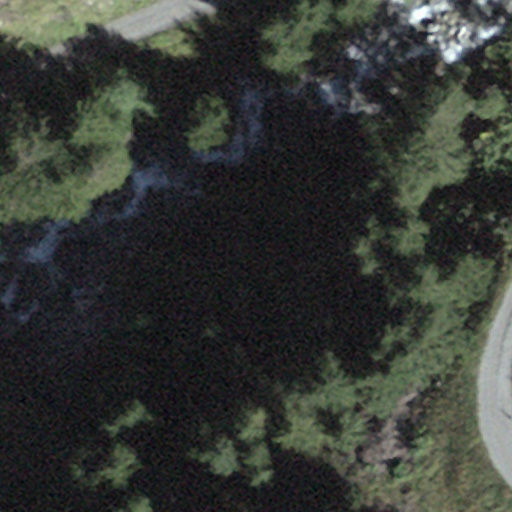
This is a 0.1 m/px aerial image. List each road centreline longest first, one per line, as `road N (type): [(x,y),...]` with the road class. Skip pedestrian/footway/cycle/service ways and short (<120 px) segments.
road 1 (track): [(209,0),(0,97)]
road 2 (track): [(511,452),(500,438),(493,398),(511,328)]
